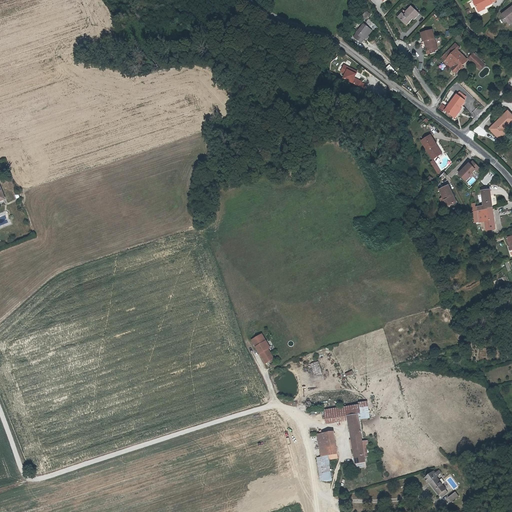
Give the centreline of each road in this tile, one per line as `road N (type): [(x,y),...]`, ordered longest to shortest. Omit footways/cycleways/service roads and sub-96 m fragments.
road 1 (track): [(331,501),(336,431),(278,407),(33,479)]
road 2 (tertiary): [(429,112),(345,47),(246,0)]
